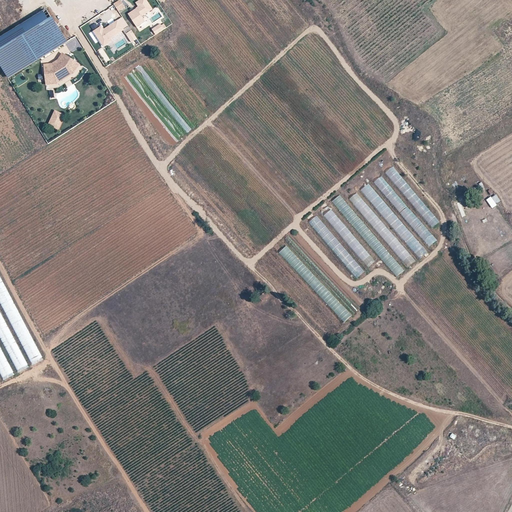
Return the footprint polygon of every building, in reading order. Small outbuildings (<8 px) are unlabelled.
[(120,0),(119,0),(114,3),(119,11),(125,7),(120,0)] [(139,6),(128,14),(137,27),(145,21),(142,16),(152,9),(146,0),(139,0),(136,2),(139,6)] [(46,13),(0,40),(0,62),(9,76),(64,42),(46,13)] [(101,26),(94,31),(104,46),(111,41),(110,39),(123,29),(117,20),(103,30),(101,26)] [(161,24),(152,29),(156,34),(164,28),(161,24)] [(95,43),(98,41),(93,31),(89,32),(95,43)] [(137,38),(133,33),(128,36),(132,42),(137,38)] [(82,47),(78,38),(66,44),(71,53),(82,47)] [(46,65),(46,67),(54,66),(61,62),(65,55),(64,54),(60,61),(53,64),(46,65)] [(76,62),(65,55),(61,62),(54,66),(46,67),(47,80),(56,79),(71,70),(76,62)] [(56,79),(47,80),(47,85),(57,84),(75,74),(81,65),(76,62),(71,70),(56,79)] [(27,81),(21,71),(11,77),(17,87),(27,81)] [(66,115),(55,110),(48,125),(59,130),(66,115)] [(393,166),(385,172),(431,228),(439,222),(393,166)] [(413,215),(382,177),(375,182),(414,230),(422,223),(418,219),(414,223),(409,218),(413,215)] [(373,190),(366,195),(405,243),(412,237),(373,190)] [(350,198),(406,268),(414,262),(358,192),(350,198)] [(492,197),(496,203),(500,201),(496,194),(492,197)] [(330,205),(322,211),(366,269),(374,262),(330,205)] [(364,272),(317,215),(309,222),(356,278),(364,272)] [(429,246),(436,240),(430,233),(425,238),(422,234),(420,236),(429,246)] [(287,245),(279,252),(300,275),(307,269),(287,245)] [(419,251),(415,253),(418,258),(426,253),(423,246),(418,249),(419,251)] [(389,280),(393,285),(408,273),(404,268),(389,280)] [(0,298),(8,295),(0,274),(0,298)] [(258,297),(262,301),(268,295),(265,291),(258,297)] [(10,322),(21,318),(19,312),(8,317),(10,322)] [(13,325),(31,364),(42,359),(24,320),(13,325)] [(9,328),(0,331),(0,337),(11,333),(9,328)] [(4,346),(14,342),(11,334),(0,337),(4,346)] [(19,353),(17,347),(18,347),(16,342),(5,346),(9,356),(19,353)] [(11,360),(17,371),(28,366),(22,354),(11,360)] [(7,358),(0,360),(0,371),(10,368),(7,358)]
